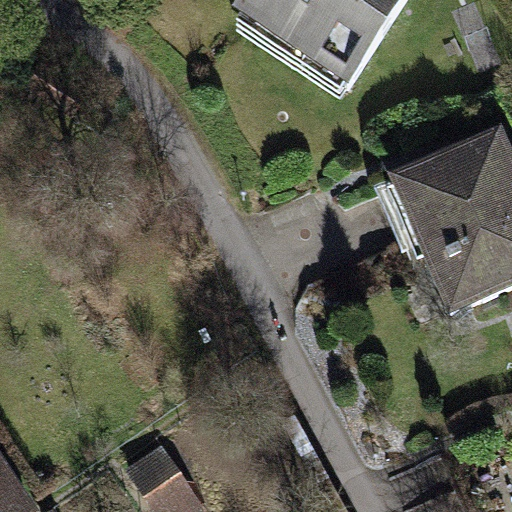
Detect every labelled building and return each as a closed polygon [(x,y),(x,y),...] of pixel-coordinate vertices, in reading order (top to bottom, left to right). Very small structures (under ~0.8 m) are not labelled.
[(256,0),(243,21),(348,89),(406,0),(256,0)] [(84,98),(44,73),(33,91),(72,115),(84,98)] [(511,172),(499,143),(381,193),(404,247),(418,240),(434,278),(454,270),(471,309),(511,291),(511,172)] [(205,511),(168,456),(131,481),(152,511),(205,511)] [(0,511),(28,511),(0,469),(0,511)]
